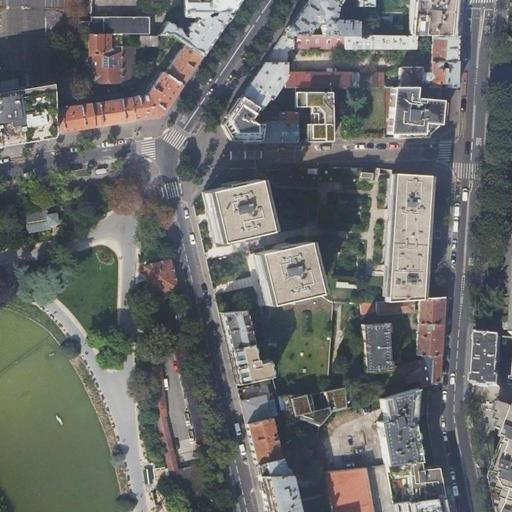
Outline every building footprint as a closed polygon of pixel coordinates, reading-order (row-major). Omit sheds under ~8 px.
[(92,18),(92,0),(80,0),(78,35),(90,35),(110,35),(139,35),(149,35),(150,17),(92,18)] [(238,0),(205,0),(205,2),(183,1),(183,12),(230,13),(238,0)] [(337,3),(331,0),(305,0),(282,35),(307,35),(316,22),(321,20),(323,21),(322,24),(322,35),(344,35),(354,35),(354,18),(338,17),(335,16),(337,3)] [(368,0),(368,5),(356,5),(355,5),(354,18),(354,35),(371,35),(409,35),(412,0),(368,0)] [(412,0),(409,35),(415,35),(447,36),(447,31),(449,0),(412,0)] [(214,37),(230,13),(183,12),(183,18),(195,18),(192,23),(191,22),(188,23),(185,27),(186,30),(187,30),(184,35),(179,30),(167,22),(158,35),(171,35),(184,44),(202,55),(214,37)] [(110,35),(90,35),(90,55),(93,55),(93,70),(93,83),(121,83),(121,51),(110,51),(110,35)] [(149,35),(139,35),(139,45),(156,45),(156,35),(149,35)] [(312,35),(282,35),(240,97),(256,107),(259,109),(267,98),(270,100),(279,87),(284,87),(293,87),(311,87),(311,72),(285,72),(286,61),(285,61),(285,47),(311,47),(312,35)] [(344,48),(344,35),(322,35),(312,35),(311,47),(344,48)] [(371,48),(371,35),(354,35),(344,35),(344,48),(371,48)] [(414,46),(415,35),(409,35),(371,35),(371,48),(414,48),(414,46)] [(458,36),(447,36),(415,35),(414,46),(428,46),(428,48),(430,49),(429,61),(457,61),(457,44),(458,36)] [(191,71),(202,55),(184,44),(173,60),(171,59),(169,62),(171,63),(164,74),(182,85),(191,71)] [(121,51),(121,83),(121,85),(127,84),(135,83),(134,47),(121,47),(121,51)] [(457,61),(429,61),(429,72),(420,72),(420,67),(398,67),(397,87),(413,87),(413,83),(419,83),(419,79),(421,79),(421,80),(421,81),(422,82),(423,82),(425,82),(426,82),(426,81),(426,79),(428,79),(428,85),(425,85),(425,87),(442,87),(455,87),(456,79),(456,75),(457,61)] [(179,88),(182,85),(164,74),(161,72),(147,94),(129,97),(132,122),(156,118),(162,114),(163,114),(179,88)] [(383,72),(311,72),(311,87),(330,87),(394,87),(394,79),(395,79),(395,77),(383,77),(383,72)] [(0,142),(54,134),(52,109),(52,95),(60,95),(60,94),(66,93),(65,83),(56,84),(54,84),(51,84),(4,91),(3,86),(0,85),(0,142)] [(330,87),(311,87),(293,87),(293,100),(299,100),(311,99),(311,103),(316,103),(316,96),(321,96),(322,113),(331,113),(330,87)] [(394,134),(394,137),(426,136),(439,124),(441,99),(414,97),(415,87),(392,87),(387,134),(394,134)] [(89,103),(88,103),(93,128),(113,125),(132,122),(129,97),(114,100),(113,98),(111,98),(111,100),(89,104),(89,103)] [(256,107),(240,97),(221,125),(229,141),(232,140),(259,140),(261,122),(255,121),(251,120),(251,119),(251,118),(250,117),(249,118),(256,107)] [(299,100),(293,100),(293,111),(274,111),(275,118),(272,121),(261,121),(261,122),(259,140),(259,142),(260,142),(296,141),(294,118),(299,118),(299,100)] [(88,103),(52,109),(54,134),(93,128),(88,103)] [(331,113),(322,113),(320,113),(320,129),(317,129),(316,113),(306,113),(306,130),(304,130),(304,141),(332,141),(331,113)] [(424,173),(394,171),(394,174),(392,174),(392,170),(371,168),(256,170),(253,179),(207,190),(204,191),(216,242),(265,230),(270,250),(255,253),(267,304),(270,303),(269,322),(281,323),(277,382),(274,382),(277,395),(301,393),(322,392),(327,391),(332,301),(357,303),(360,303),(419,299),(419,285),(427,286),(429,244),(433,193),(433,182),(426,182),(426,176),(424,176),(424,173)] [(48,225),(46,215),(46,214),(46,213),(19,217),(19,218),(21,230),(21,231),(48,227),(48,226),(48,225)] [(58,223),(56,213),(46,215),(48,225),(58,223)] [(146,273),(150,293),(175,287),(169,261),(144,267),(146,273)] [(426,299),(419,299),(414,299),(414,303),(419,303),(417,325),(442,325),(443,310),(443,298),(426,299)] [(414,303),(414,299),(384,301),(360,303),(361,314),(377,313),(377,314),(413,311),(414,303)] [(151,310),(155,326),(176,322),(172,306),(151,310)] [(176,312),(180,328),(187,326),(184,310),(176,312)] [(228,349),(252,342),(244,310),(219,313),(222,328),(228,349)] [(389,367),(390,367),(389,359),(388,359),(386,330),(387,330),(387,322),(361,323),(364,370),(380,369),(389,368),(389,367)] [(440,352),(442,325),(417,325),(415,353),(420,353),(422,357),(440,352)] [(473,384),(501,387),(501,377),(501,376),(499,376),(501,336),(484,335),(477,334),(476,346),(474,377),(473,384)] [(173,338),(199,444),(211,441),(185,335),(173,338)] [(256,361),(252,342),(228,349),(236,384),(259,378),(260,377),(272,374),(268,358),(256,361)] [(440,352),(422,357),(390,367),(389,367),(389,368),(380,369),(381,383),(405,377),(406,382),(419,379),(420,383),(413,384),(414,388),(429,384),(438,381),(440,360),(440,352)] [(156,417),(165,416),(160,366),(150,367),(156,417)] [(414,398),(414,388),(380,397),(384,419),(377,420),(385,464),(411,462),(419,461),(416,446),(411,413),(413,413),(414,398)] [(264,394),(263,394),(240,400),(245,424),(270,418),(265,396),(264,394)] [(511,511),(511,409),(503,407),(500,417),(503,418),(501,424),(505,426),(502,432),(507,434),(504,440),(508,442),(496,477),(494,482),(498,483),(496,490),(500,492),(497,499),(501,500),(499,507),(503,508),(501,511),(511,511)] [(171,483),(181,481),(178,470),(165,416),(156,417),(171,483)] [(275,438),(270,418),(245,424),(246,429),(255,464),(279,458),(275,441),(275,438)] [(296,456),(290,474),(304,473),(309,459),(296,456)] [(279,458),(255,464),(257,476),(288,474),(287,470),(286,469),(285,468),(284,467),(283,467),(283,466),(279,458)] [(419,461),(385,464),(386,471),(392,471),(393,475),(400,474),(401,475),(407,474),(408,487),(407,487),(408,500),(442,496),(437,474),(436,467),(420,468),(419,461)] [(204,464),(178,470),(181,481),(188,511),(193,511),(214,507),(204,464)] [(331,511),(373,511),(365,466),(324,471),(331,511)] [(165,470),(155,472),(157,482),(167,481),(165,470)] [(297,511),(288,474),(257,476),(259,483),(266,511),(297,511)] [(444,511),(442,497),(442,496),(408,500),(398,501),(395,502),(396,511),(444,511)]
